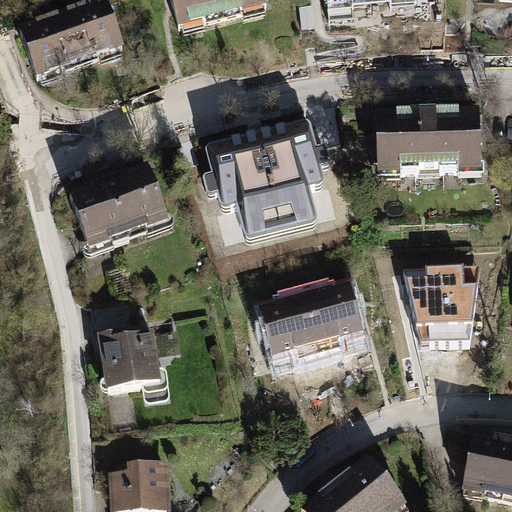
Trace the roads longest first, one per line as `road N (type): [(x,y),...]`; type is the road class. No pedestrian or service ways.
road 1 (residential): [(511,69),(379,70),(275,86),(27,157)]
road 2 (residential): [(85,511),(69,315),(27,157)]
road 3 (residential): [(267,511),(376,428),(457,407),(511,410)]
